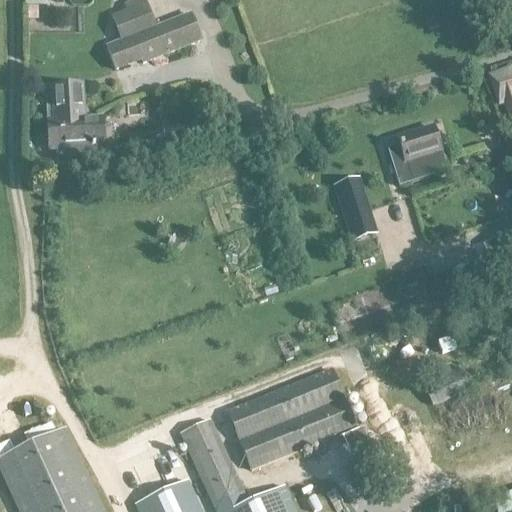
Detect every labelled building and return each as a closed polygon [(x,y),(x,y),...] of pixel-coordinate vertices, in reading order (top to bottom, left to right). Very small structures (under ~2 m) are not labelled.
[(119,43),(106,49),(116,74),(141,65),(142,68),(203,45),(192,16),(156,29),(154,25),(144,0),(140,0),(124,6),(126,13),(136,37),(119,43)] [(511,64),(486,74),(498,107),(503,105),(511,130),(511,64)] [(48,122),(46,122),(49,152),(56,151),(57,165),(86,163),(86,155),(104,154),(104,148),(102,119),(84,121),(82,86),(53,88),(53,100),(46,101),(48,122)] [(399,147),(387,151),(399,188),(411,184),(412,185),(448,174),(442,154),(440,155),(432,131),(397,141),(399,147)] [(511,234),(500,239),(483,247),(495,273),(511,266),(511,265),(511,234)] [(248,257),(187,267),(191,295),(252,285),(248,257)] [(421,284),(427,299),(456,288),(451,273),(421,284)] [(89,329),(93,352),(156,343),(153,320),(89,329)] [(73,338),(64,341),(72,369),(81,366),(73,338)] [(422,360),(438,352),(434,343),(417,351),(422,360)] [(394,371),(399,380),(417,370),(412,361),(394,371)] [(433,409),(470,393),(459,368),(422,385),(433,409)] [(332,372),(225,415),(250,475),(356,432),(332,372)] [(454,444),(470,439),(464,420),(448,425),(454,444)] [(179,437),(213,511),(295,511),(285,489),(249,505),(210,422),(179,437)] [(0,475),(16,511),(100,511),(63,432),(0,460),(0,475)] [(362,432),(343,440),(356,470),(375,461),(362,432)] [(342,470),(330,476),(335,487),(348,480),(342,470)] [(135,508),(136,511),(200,511),(188,484),(135,508)] [(511,511),(511,503),(495,509),(495,511),(511,511)]
